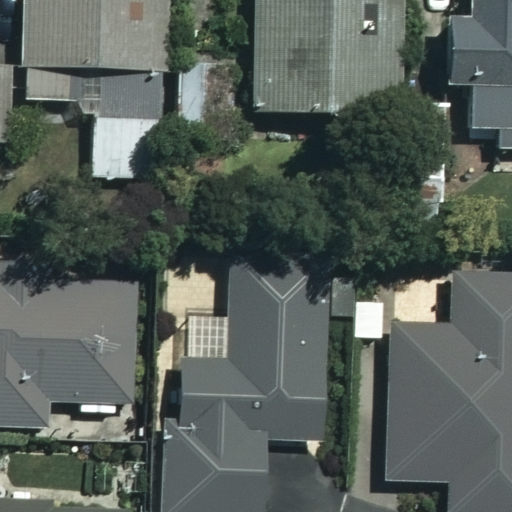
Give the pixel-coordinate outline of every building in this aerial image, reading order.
[(155,0),(12,0),(12,104),(84,104),(84,179),(155,179),(155,0)] [(380,0),(244,0),(243,114),(379,116),(380,0)] [(511,0),(457,0),(458,20),(430,20),(431,87),(458,86),(459,131),(488,130),(489,152),(511,151),(511,0)] [(233,67),(179,67),(179,155),(233,155),(233,67)] [(453,111),(399,108),(395,183),(449,186),(453,111)] [(307,261),(223,260),(222,365),(168,365),(167,425),(154,425),(152,511),(249,511),(251,442),(305,442),(307,261)] [(126,281),(0,275),(0,427),(36,429),(37,401),(121,405),(126,281)] [(511,511),(511,277),(440,276),(439,330),(380,329),(377,482),(439,484),(438,511),(511,511)]
